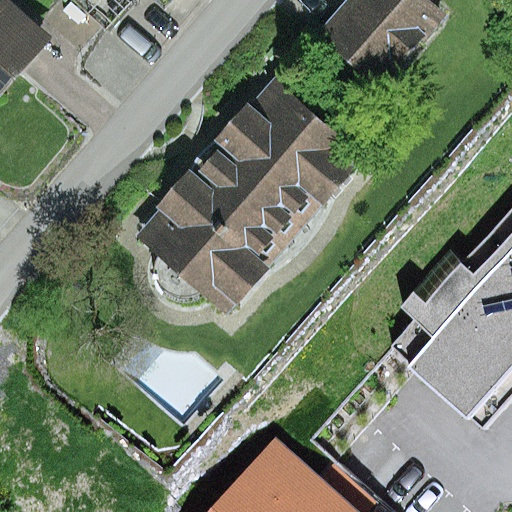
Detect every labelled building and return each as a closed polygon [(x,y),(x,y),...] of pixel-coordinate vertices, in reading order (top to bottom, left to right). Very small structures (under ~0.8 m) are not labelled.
[(0,0),(0,103),(58,37),(15,0),(0,0)] [(129,0),(77,0),(112,29),(134,3),(129,0)] [(457,16),(436,0),(364,0),(332,41),(396,92),(457,16)] [(366,159),(274,80),(140,236),(234,316),(277,266),(271,261),(324,200),(328,203),(366,159)] [(511,387),(511,207),(431,301),(419,291),(405,308),(413,320),(389,348),(416,372),(479,426),(511,387)] [(416,372),(389,348),(310,439),(339,462),(370,425),(416,372)] [(372,511),(283,434),(214,511),(372,511)]
